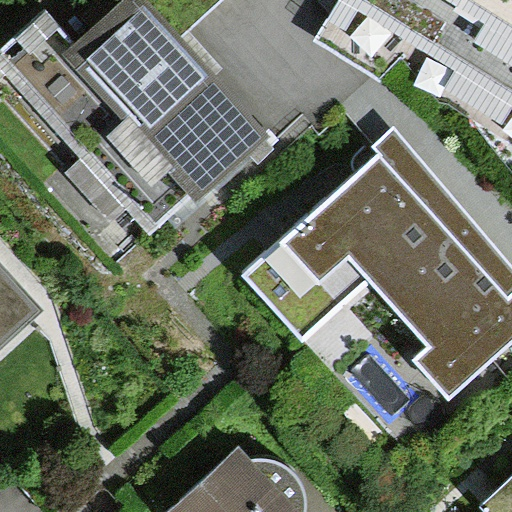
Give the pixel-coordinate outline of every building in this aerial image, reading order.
[(221,0),(111,0),(74,32),(46,0),(43,0),(0,37),(0,59),(153,237),(277,130),(189,28),(221,0)] [(511,0),(339,0),(317,38),(511,154),(511,0)] [(511,290),(375,151),(277,246),(351,321),(390,283),(455,349),(511,293),(511,290)] [(0,286),(0,358),(36,328),(0,286)] [(247,447),(177,511),(308,511),(312,487),(286,463),(261,462),(247,447)] [(511,511),(511,488),(497,504),(505,511),(511,511)]
